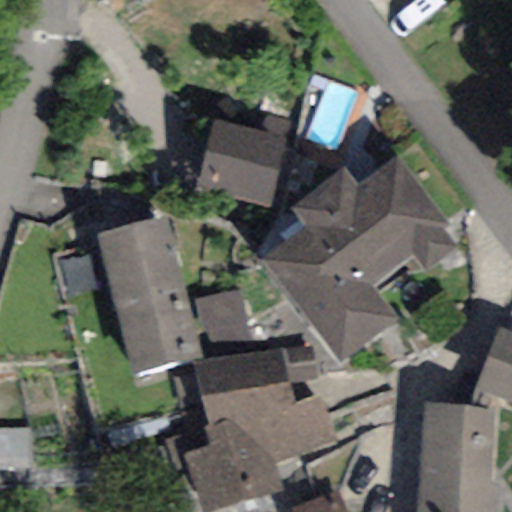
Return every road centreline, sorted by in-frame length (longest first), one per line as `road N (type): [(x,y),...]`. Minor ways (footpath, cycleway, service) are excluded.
road 1 (unclassified): [(511,236),(415,99),(331,0)]
road 2 (unclassified): [(44,0),(0,184)]
